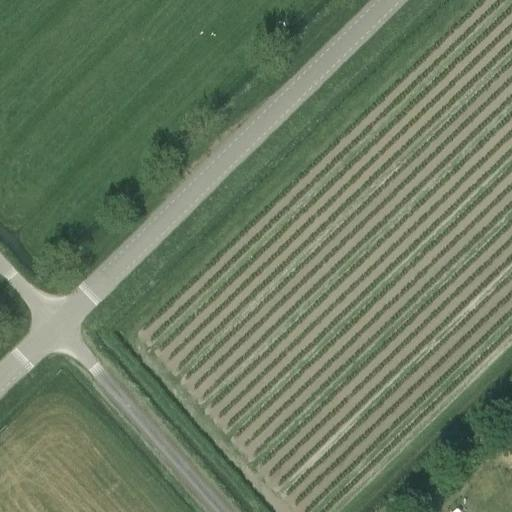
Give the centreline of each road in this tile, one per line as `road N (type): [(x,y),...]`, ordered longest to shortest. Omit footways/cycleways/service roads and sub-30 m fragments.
road 1 (unclassified): [(64,335),(408,0)]
road 2 (unclassified): [(64,335),(221,511)]
